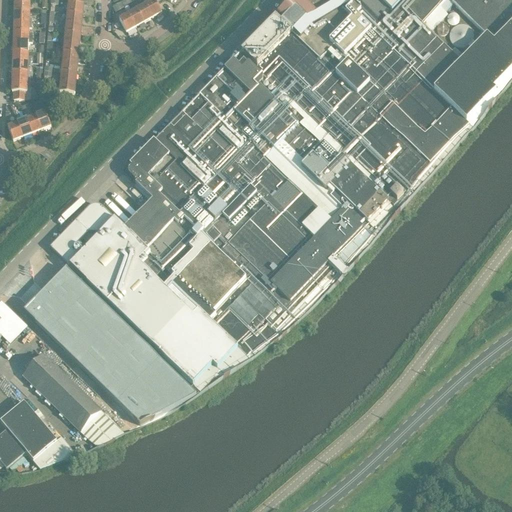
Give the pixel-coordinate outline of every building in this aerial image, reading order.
[(103,211),(101,210),(100,209),(98,208),(95,208),(93,209),(92,209),(92,210),(90,211),(73,228),(51,250),(70,269),(84,283),(85,281),(161,355),(192,385),(198,391),(203,395),(226,380),(250,364),(252,363),(262,356),(274,347),(282,341),(301,322),(343,282),(348,275),(369,250),(403,211),(411,201),(474,131),(473,130),(468,126),(501,93),(498,91),(511,77),(511,0),(294,0),(275,19),(276,20),(242,54),(245,57),(242,60),(240,58),(217,81),(192,106),(185,113),(160,138),(135,163),(130,168),(131,168),(132,169),(130,171),(129,173),(129,174),(129,175),(129,177),(129,178),(130,179),(137,186),(136,187),(153,203),(145,212),(125,232),(115,222),(103,211)] [(148,1),(144,3),(145,6),(152,18),(161,13),(154,1),(150,3),(148,1)] [(113,8),(116,14),(124,9),(121,3),(113,8)] [(141,8),(137,11),(144,24),(152,18),(145,6),(144,3),(140,6),(141,8)] [(15,4),(15,14),(29,15),(29,10),(32,10),(32,6),(30,6),(30,5),(15,4)] [(68,10),(68,15),(82,17),(83,7),(66,5),(66,10),(68,10)] [(131,11),(127,14),(128,16),(135,29),(144,24),(137,11),(132,13),(131,11)] [(15,14),(14,24),(33,25),(33,20),(29,20),(29,15),(15,14)] [(128,16),(127,14),(122,16),(124,19),(120,21),(127,34),(135,29),(128,16)] [(65,20),(64,25),(81,26),(82,17),(68,15),(67,20),(65,20)] [(14,24),(14,34),(29,35),(29,30),(33,30),(33,25),(14,24)] [(66,30),(66,35),(80,36),(81,26),(64,25),(64,30),(66,30)] [(14,34),(14,44),(28,45),(33,45),(34,35),(29,35),(14,34)] [(63,40),(62,45),(79,46),(80,36),(66,35),(65,40),(63,40)] [(14,44),(14,54),(28,55),(28,45),(14,44)] [(64,50),(64,55),(78,56),(79,46),(62,45),(62,50),(64,50)] [(14,54),(13,64),(32,65),(32,60),(28,60),(28,55),(14,54)] [(64,55),(63,65),(77,66),(78,56),(64,55)] [(13,64),(13,74),(27,75),(28,70),(32,70),(32,65),(13,64)] [(63,65),(62,75),(76,76),(77,66),(63,65)] [(13,74),(13,84),(31,85),(31,80),(27,80),(27,75),(13,74)] [(62,75),(61,85),(75,86),(76,76),(62,75)] [(12,94),(14,94),(25,94),(27,94),(27,90),(31,90),(31,85),(13,84),(12,94)] [(75,86),(61,85),(60,94),(74,96),(75,86)] [(25,94),(14,94),(14,103),(25,103),(25,94)] [(35,115),(36,118),(41,132),(51,128),(45,115),(41,116),(40,114),(35,115)] [(31,120),(27,122),(32,135),(41,132),(36,118),(35,115),(30,117),(31,120)] [(16,123),(17,125),(23,139),(32,135),(27,122),(22,124),(21,121),(16,123)] [(23,139),(17,125),(16,123),(12,124),(13,127),(8,129),(13,143),(23,139)] [(53,286),(25,315),(36,326),(36,325),(118,406),(130,394),(132,398),(131,398),(130,398),(138,417),(139,417),(139,416),(161,407),(154,389),(153,389),(147,392),(144,393),(137,387),(160,363),(67,272),(53,286)] [(23,379),(80,435),(81,435),(97,451),(124,437),(101,414),(45,358),(23,379)] [(0,470),(3,468),(7,472),(26,456),(33,464),(40,472),(41,472),(77,458),(62,440),(57,444),(24,405),(1,424),(7,433),(0,438),(0,470)]
